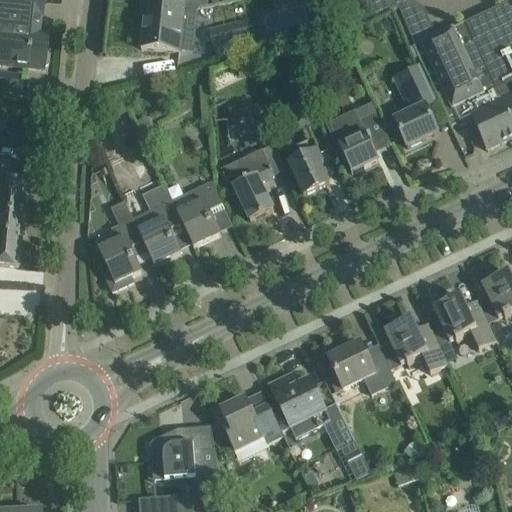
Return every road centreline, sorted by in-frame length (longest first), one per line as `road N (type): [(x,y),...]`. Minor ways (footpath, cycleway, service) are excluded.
road 1 (tertiary): [(184,344),(511,191)]
road 2 (residential): [(65,308),(88,0)]
